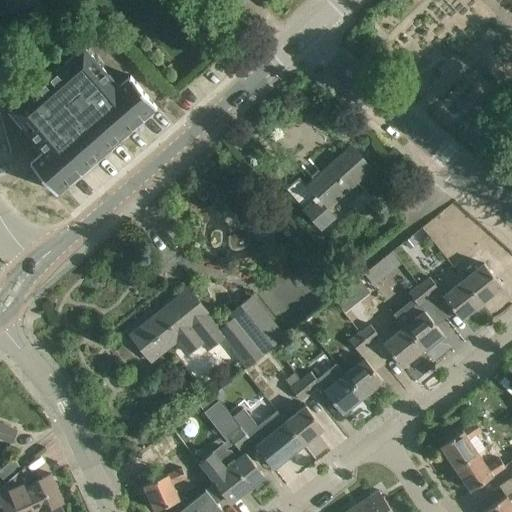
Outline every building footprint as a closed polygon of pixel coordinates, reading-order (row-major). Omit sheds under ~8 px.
[(8,0),(11,10),(30,5),(40,2),(39,0),(8,0)] [(217,16),(201,31),(212,42),(227,28),(217,16)] [(376,33),(366,23),(359,29),(370,39),(376,33)] [(89,44),(10,110),(41,152),(26,164),(51,197),(161,112),(132,78),(123,86),(89,44)] [(328,142),(318,114),(283,127),(294,156),(328,142)] [(326,207),(372,169),(352,146),(321,173),(318,170),(311,176),(313,179),(306,185),(299,177),(287,188),(321,228),(334,217),(326,207)] [(259,222),(258,238),(274,238),(275,222),(259,222)] [(435,243),(444,253),(454,245),(445,234),(435,243)] [(478,259),(487,249),(476,238),(467,248),(478,259)] [(373,286),(392,271),(382,259),(364,274),(373,286)] [(464,280),(482,302),(502,286),(484,264),(464,280)] [(428,276),(419,284),(429,298),(439,290),(438,288),(434,284),(428,276)] [(461,319),(482,302),(464,280),(443,296),(461,319)] [(419,284),(409,292),(415,300),(420,306),(429,299),(429,298),(419,284)] [(131,336),(151,360),(174,342),(187,357),(201,344),(207,351),(223,339),(246,368),(265,353),(263,350),(235,315),(233,317),(220,329),(208,315),(209,314),(190,289),(131,336)] [(230,314),(233,317),(235,315),(263,350),(282,336),(251,297),(230,314)] [(424,311),(404,327),(422,350),(424,348),(427,352),(432,348),(436,345),(433,342),(443,334),(431,319),(425,311),(424,311)] [(360,331),(371,345),(380,338),(368,324),(360,331)] [(402,366),(422,350),(403,327),(383,343),(402,366)] [(360,354),(371,345),(360,331),(349,340),(360,354)] [(363,397),(383,381),(365,358),(344,374),(363,397)] [(309,372),(300,379),(311,393),(320,385),(324,390),(343,413),(363,397),(344,374),(336,363),(317,379),(315,380),(309,372)] [(311,393),(296,375),(294,372),(285,379),(290,386),(289,387),(300,401),(311,393)] [(214,393),(219,400),(222,403),(224,401),(225,389),(223,387),(214,393)] [(204,412),(219,400),(214,393),(199,405),(204,412)] [(304,444),(324,428),(306,406),(286,422),(304,444)] [(251,441),(274,469),(283,461),(304,444),(286,422),(276,410),(256,425),(243,408),(232,416),(233,417),(240,426),(251,441)] [(476,435),(481,431),(475,422),(441,445),(456,468),(479,453),(485,449),(476,435)] [(0,437),(12,442),(17,430),(0,423),(0,437)] [(240,426),(228,436),(239,450),(251,441),(240,426)] [(161,450),(156,453),(162,460),(166,456),(171,461),(184,450),(173,438),(161,450)] [(247,453),(239,459),(231,450),(226,449),(218,455),(214,450),(199,463),(231,503),(264,476),(247,453)] [(456,468),(471,490),(505,467),(499,459),(488,466),(479,453),(456,468)] [(0,470),(0,476),(5,482),(21,468),(13,458),(0,470)] [(166,505),(180,499),(173,483),(187,477),(182,467),(144,485),(155,510),(166,505)] [(22,469),(0,487),(0,504),(0,505),(3,504),(5,511),(57,511),(58,511),(55,506),(61,503),(63,502),(51,474),(30,483),(23,469),(22,469)] [(180,499),(166,505),(171,511),(218,511),(222,510),(216,503),(225,497),(214,483),(188,502),(184,496),(180,499)] [(358,511),(393,511),(379,491),(355,506),(358,511)] [(511,511),(511,492),(506,496),(484,510),(485,511),(511,511)]
